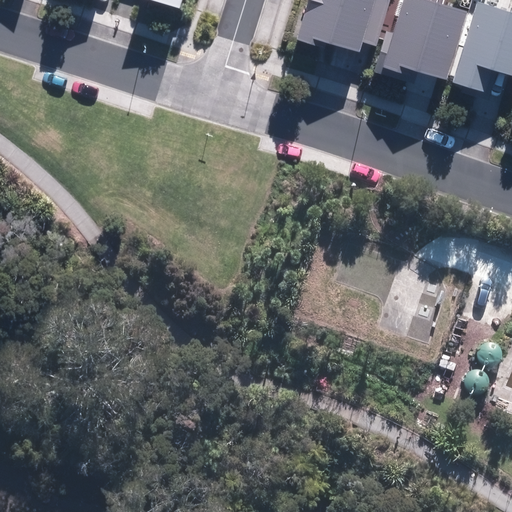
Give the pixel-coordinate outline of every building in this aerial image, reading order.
[(154,0),(184,9),(186,0),(154,0)] [(357,58),(366,25),(372,0),(311,0),(301,41),(313,44),(314,40),(336,46),(334,53),(357,58)] [(466,13),(427,0),(405,0),(385,66),(401,70),(403,63),(446,77),(466,13)] [(511,10),(479,0),(454,83),(480,91),(486,70),(511,77),(511,10)] [(491,343),(489,343),(486,343),(484,344),(481,345),(479,346),(477,348),(476,351),(475,353),(474,356),(474,358),(474,361),(475,364),(476,366),(478,368),(479,370),(482,371),(484,373),(487,373),(489,373),(492,373),(495,372),(497,371),(499,370),(501,368),(503,365),(504,363),(504,360),(505,358),(504,355),(504,352),(502,350),(501,348),(499,346),(497,344),(494,343),(492,343),(491,343)] [(462,385),(462,387),(462,389),(463,392),(464,394),(466,396),(468,398),(470,400),(472,401),(475,401),(477,401),(480,401),(482,401),(485,399),(487,398),(489,396),(490,394),(491,391),(492,389),(492,386),(492,384),(491,381),(490,379),(488,377),(486,375),(484,373),(482,372),(479,372),(477,371),(474,372),(471,372),(469,374),(467,375),(465,377),(464,379),(463,382),(462,384),(462,385)]
